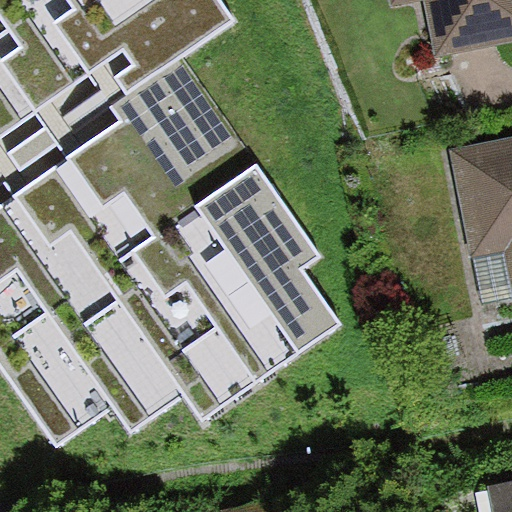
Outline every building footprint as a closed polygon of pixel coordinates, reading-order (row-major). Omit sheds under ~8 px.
[(239,31),(215,0),(0,0),(0,145),(106,70),(133,107),(239,31)] [(511,0),(388,0),(388,1),(393,0),(414,0),(427,58),(511,39),(511,0)] [(197,79),(0,212),(0,456),(57,443),(111,405),(133,436),(180,402),(202,431),(347,327),(314,283),(334,269),(197,79)] [(511,317),(511,138),(445,154),(482,324),(511,317)] [(511,511),(511,484),(480,491),(484,511),(511,511)]
